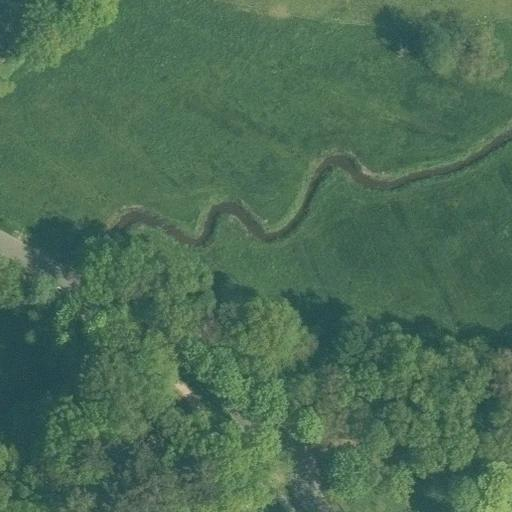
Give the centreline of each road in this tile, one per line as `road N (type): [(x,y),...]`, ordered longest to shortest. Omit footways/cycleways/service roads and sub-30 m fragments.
road 1 (tertiary): [(290,463),(152,334),(0,246)]
road 2 (unclassified): [(290,463),(320,447),(428,462),(511,462)]
